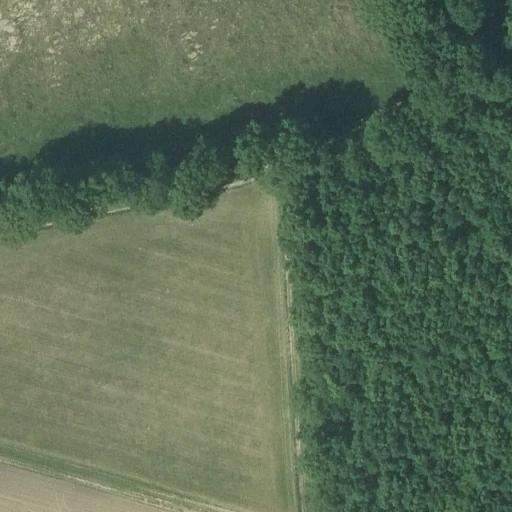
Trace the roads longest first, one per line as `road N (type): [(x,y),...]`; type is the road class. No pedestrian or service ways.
road 1 (track): [(0,233),(225,184),(511,101)]
road 2 (track): [(279,167),(310,511)]
road 3 (track): [(431,121),(369,0)]
